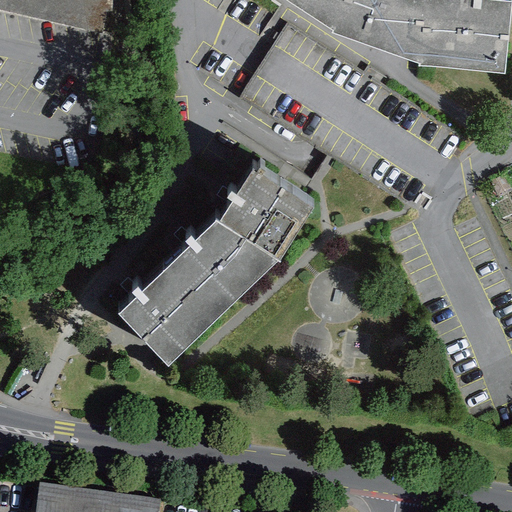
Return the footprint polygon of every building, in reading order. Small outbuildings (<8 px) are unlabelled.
[(0,0),(0,11),(91,31),(103,33),(107,12),(113,11),(113,0),(0,0)] [(503,62),(509,0),(293,0),(331,25),(414,53),(503,62)] [(276,103),(300,60),(273,45),(245,95),(295,123),(304,107),(290,99),(285,108),(276,103)] [(214,204),(115,302),(168,352),(281,247),(315,193),(255,154),(219,209),(214,204)] [(159,511),(161,503),(40,487),(36,511),(159,511)]
